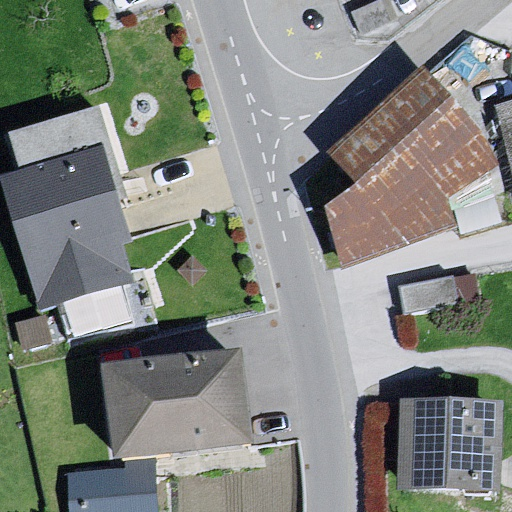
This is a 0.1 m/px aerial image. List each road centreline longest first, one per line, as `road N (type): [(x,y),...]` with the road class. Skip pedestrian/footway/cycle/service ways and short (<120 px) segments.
road 1 (residential): [(328,511),(318,373),(258,130)]
road 2 (residential): [(258,130),(372,84),(480,0)]
road 3 (residential): [(258,130),(219,0)]
